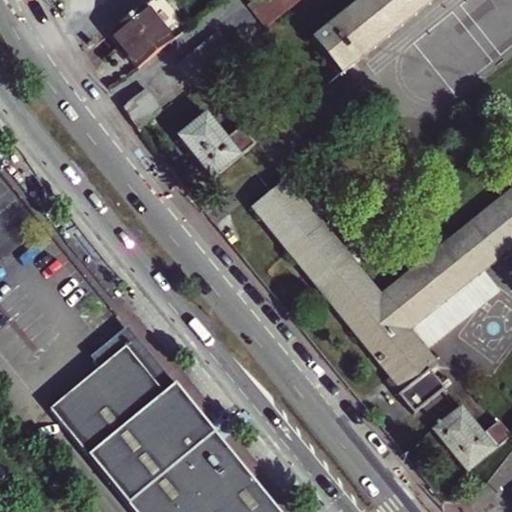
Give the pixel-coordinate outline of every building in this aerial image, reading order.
[(258,0),(253,4),(270,26),(302,0),(258,0)] [(341,77),(437,0),(362,0),(313,40),(341,77)] [(139,73),(172,47),(143,11),(111,37),(139,73)] [(182,65),(197,84),(238,52),(223,33),(182,65)] [(124,111),(138,132),(165,110),(150,91),(124,111)] [(177,140),(213,182),(257,146),(243,129),(227,141),(207,116),(177,140)] [(440,366),(412,332),(511,251),(511,192),(500,202),(383,296),(290,181),(253,210),(391,381),(402,395),(431,373),(440,366)] [(96,369),(122,348),(160,395),(171,386),(123,328),(87,358),(96,369)] [(160,395),(122,348),(96,369),(46,411),(57,424),(130,511),(275,511),(255,487),(204,425),(179,396),(171,386),(160,395)] [(399,398),(413,415),(445,390),(431,373),(402,395),(399,398)] [(433,433),(468,475),(511,441),(511,438),(502,426),(488,437),(465,408),(433,433)]
